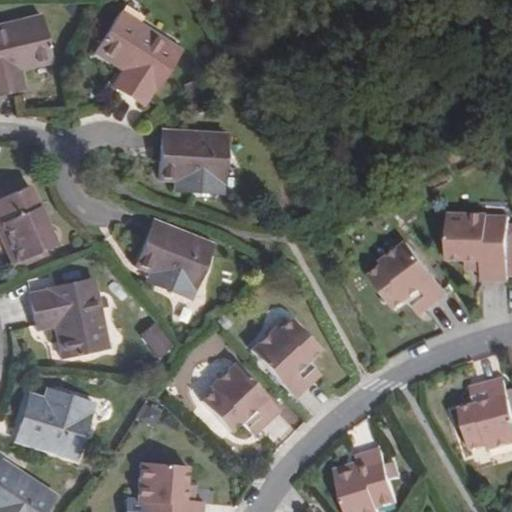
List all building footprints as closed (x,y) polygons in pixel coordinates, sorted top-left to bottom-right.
[(117,15),(93,56),(113,69),(114,66),(123,71),(110,91),(141,110),(150,92),(154,94),(178,52),(117,15)] [(39,21),(0,29),(0,98),(18,95),(13,74),(26,71),(27,74),(49,69),(39,21)] [(193,188),(192,198),(226,199),(225,138),(163,137),(163,188),(180,188),(193,188)] [(0,226),(3,225),(23,262),(58,244),(27,186),(0,199),(0,226)] [(193,188),(180,188),(180,198),(192,198),(193,188)] [(483,279),(510,279),(510,273),(511,273),(511,233),(511,224),(490,223),(490,215),(452,214),(452,258),(469,258),(483,260),(483,268),(483,279)] [(490,223),(511,224),(511,216),(490,215),(490,223)] [(137,264),(153,272),(164,277),(159,288),(189,303),(214,250),(156,223),(137,264)] [(3,225),(0,226),(0,234),(17,266),(23,262),(3,225)] [(402,309),(413,301),(420,296),(432,312),(454,295),(415,241),(384,262),(387,266),(376,274),(402,309)] [(483,260),(469,258),(469,268),(483,268),(483,260)] [(147,283),(159,288),(164,277),(153,272),(147,283)] [(31,294),(36,328),(58,325),(60,337),(57,337),(60,360),(109,352),(96,280),(49,289),(49,291),(31,294)] [(426,316),(432,312),(420,296),(413,301),(426,316)] [(253,353),(261,361),(291,394),(298,402),(319,383),(305,368),(310,363),(322,352),(294,321),(283,331),(279,327),(253,353)] [(155,322),(139,334),(159,359),(174,348),(155,322)] [(287,398),(291,394),(261,361),(257,365),(287,398)] [(324,378),(310,363),(305,368),(319,383),(324,378)] [(280,416),(234,367),(208,390),(212,394),(200,405),(228,436),(240,426),(252,439),(280,416)] [(482,404),(474,406),(459,410),(469,451),(483,447),(484,451),(511,443),(511,405),(508,390),(504,379),(477,385),(482,404)] [(482,404),(477,385),(469,387),(474,406),(482,404)] [(55,403),(58,393),(47,390),(44,400),(55,403)] [(55,403),(44,400),(30,396),(16,442),(77,460),(95,405),(58,393),(55,403)] [(355,461),(360,476),(361,483),(342,489),(348,511),(381,511),(397,506),(384,453),(355,461)] [(0,511),(46,511),(57,496),(3,463),(0,468),(0,511)] [(182,500),(184,485),(186,468),(142,463),(138,501),(140,501),(147,502),(145,511),(201,511),(203,503),(192,501),(182,500)] [(340,482),(342,489),(361,483),(360,476),(340,482)] [(182,500),(192,501),(193,486),(184,485),(182,500)] [(145,511),(147,502),(140,501),(138,511),(145,511)]
